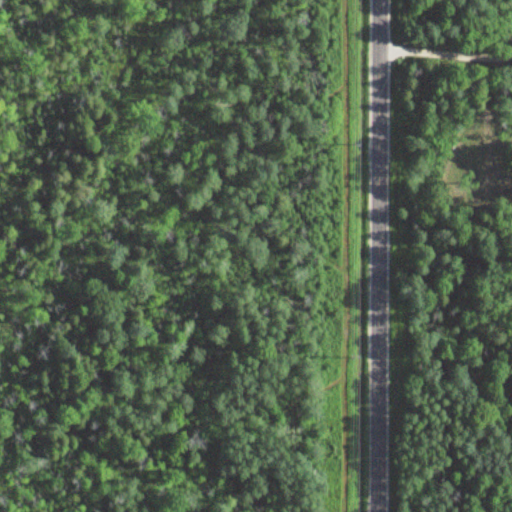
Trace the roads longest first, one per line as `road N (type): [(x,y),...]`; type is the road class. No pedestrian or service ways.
road 1 (residential): [(379,511),(383,0)]
road 2 (residential): [(189,0),(164,27),(161,185),(171,311),(223,409)]
